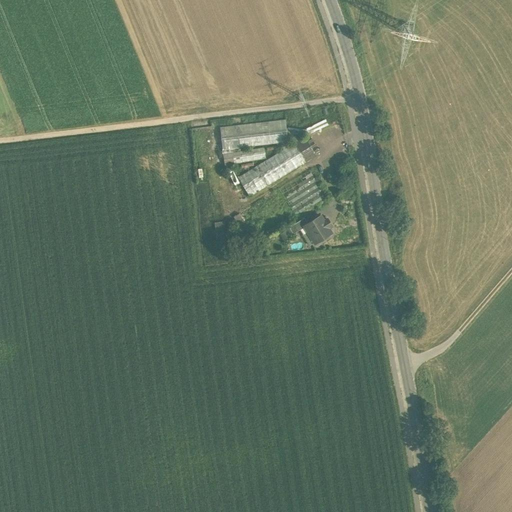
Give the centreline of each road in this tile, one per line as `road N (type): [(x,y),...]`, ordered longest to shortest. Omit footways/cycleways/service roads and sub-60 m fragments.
road 1 (secondary): [(333,0),(366,129),(429,511)]
road 2 (track): [(359,102),(0,147)]
road 3 (track): [(511,293),(462,351),(405,371)]
